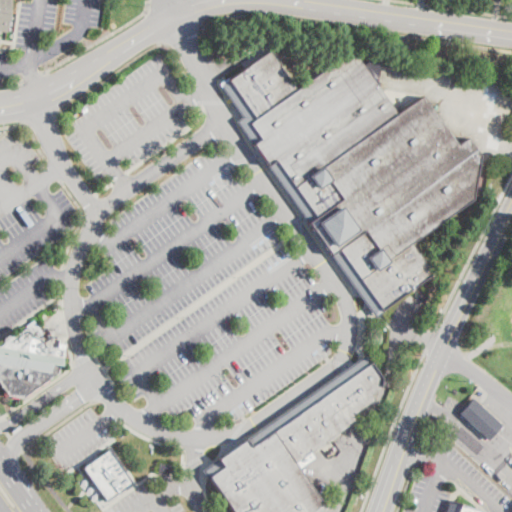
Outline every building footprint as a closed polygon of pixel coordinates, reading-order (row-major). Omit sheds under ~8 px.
[(0,0),(11,0),(7,33),(0,32),(0,0)] [(351,51),(362,65),(367,62),(380,64),(374,82),(397,115),(423,97),(457,145),(467,137),(480,155),(472,200),(412,242),(432,274),(375,316),(237,122),(243,118),(219,83),(268,51),(297,90),(351,51)] [(43,334),(37,338),(40,339),(46,348),(58,350),(58,343),(65,344),(62,366),(59,365),(58,373),(23,398),(8,395),(0,383),(0,346),(4,344),(5,339),(10,335),(15,337),(28,328),(26,325),(34,320),(43,334)] [(299,470),(325,508),(319,511),(234,511),(210,477),(207,479),(202,470),(366,354),(382,376),(380,387),(369,394),(373,400),(353,415),(356,419),(310,453),(314,459),(299,470)] [(502,425),(488,440),(459,414),(473,398),(502,425)] [(132,482),(106,501),(82,468),(108,449),(132,482)] [(174,467),(173,473),(164,472),(163,475),(158,474),(158,473),(160,464),(174,467)] [(444,511),(449,500),(483,511),(444,511)]
